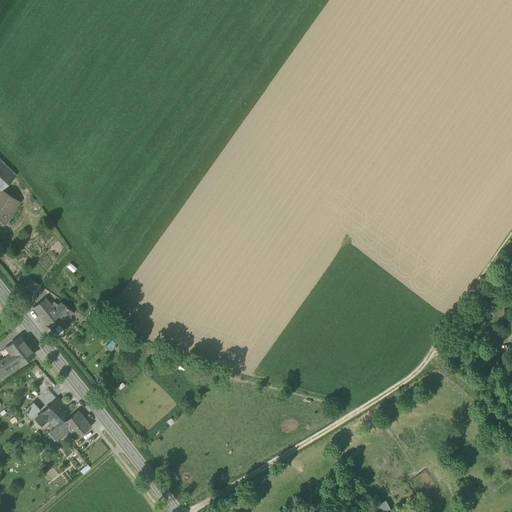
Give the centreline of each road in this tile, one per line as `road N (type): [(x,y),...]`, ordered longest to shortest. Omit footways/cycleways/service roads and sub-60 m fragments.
road 1 (track): [(186,511),(407,381),(511,233)]
road 2 (secondary): [(0,288),(175,511)]
